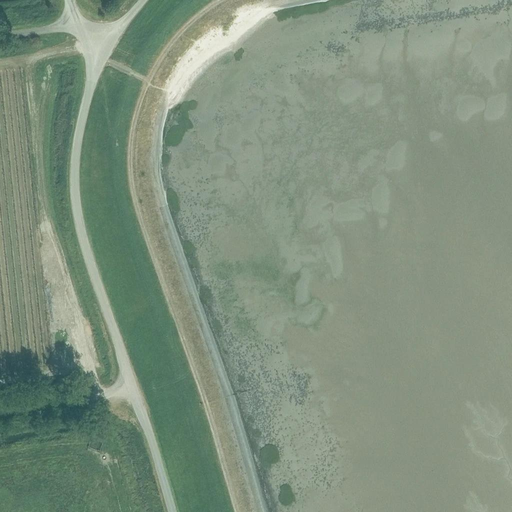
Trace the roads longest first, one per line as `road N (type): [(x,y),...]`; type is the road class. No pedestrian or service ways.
road 1 (unclassified): [(132,387),(78,231),(74,192),(80,122),(101,53)]
road 2 (unclassified): [(0,414),(132,387)]
road 3 (unclassified): [(170,511),(132,387)]
